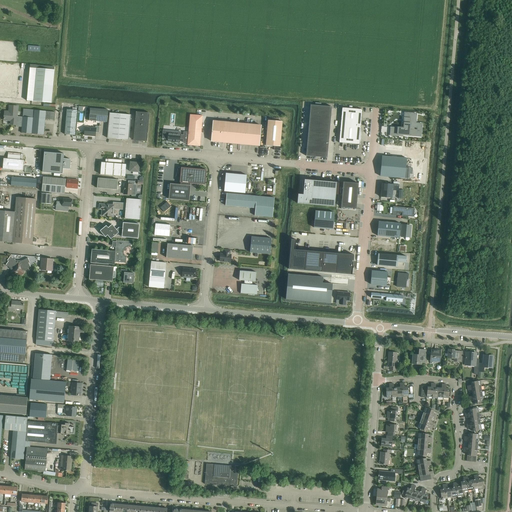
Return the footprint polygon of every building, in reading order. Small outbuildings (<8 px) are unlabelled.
[(27,101),(33,101),(52,103),(55,70),(54,70),(55,67),(30,64),(30,68),(27,101)] [(0,69),(0,91),(18,93),(20,71),(0,69)] [(16,125),(17,125),(17,116),(18,116),(19,106),(9,105),(8,111),(5,111),(4,120),(11,121),(11,124),(16,125)] [(311,105),(306,156),(327,158),(332,107),(311,105)] [(90,109),(89,121),(107,122),(108,110),(90,109)] [(363,111),(342,109),(339,143),(360,145),(363,111)] [(17,125),(16,125),(16,127),(22,127),(21,133),(44,135),(45,119),(55,120),(55,112),(34,110),(34,118),(33,118),(33,111),(24,111),(23,117),(18,116),(17,116),(17,125)] [(67,110),(65,135),(75,135),(77,110),(67,110)] [(136,112),(133,140),(139,140),(139,141),(147,142),(150,113),(136,112)] [(108,138),(129,140),(131,115),(110,113),(108,138)] [(390,127),(389,136),(403,137),(403,135),(421,136),(421,130),(420,130),(420,124),(414,123),(415,114),(404,113),(403,128),(390,127)] [(190,115),(189,133),(184,132),(184,135),(180,135),(180,132),(163,130),(162,138),(168,139),(167,141),(180,142),(180,139),(183,139),(183,142),(188,143),(187,145),(200,146),(202,116),(190,115)] [(267,120),(265,143),(281,144),(283,121),(267,120)] [(85,127),(84,135),(95,136),(96,133),(99,133),(100,126),(96,126),(96,128),(85,127)] [(44,152),(43,172),(51,173),(62,173),(63,169),(63,168),(65,168),(70,169),(71,164),(71,160),(68,159),(64,159),(64,156),(64,154),(49,152),(44,152)] [(4,158),(3,169),(23,170),(24,160),(20,160),(20,156),(8,154),(8,159),(4,158)] [(382,156),(380,176),(405,178),(407,158),(382,156)] [(101,162),(100,174),(125,176),(126,164),(101,162)] [(139,172),(139,163),(130,162),(130,171),(139,172)] [(189,201),(190,186),(190,183),(205,185),(206,170),(181,168),(180,183),(181,183),(180,185),(170,184),(169,199),(189,201)] [(226,173),(224,191),(245,193),(247,175),(226,173)] [(12,177),(11,185),(36,187),(37,179),(12,177)] [(43,177),(42,192),(65,194),(66,184),(67,185),(67,188),(78,189),(78,180),(43,177)] [(98,178),(97,188),(117,190),(118,180),(98,178)] [(298,194),(297,203),(335,207),(337,182),(305,180),(303,195),(298,194)] [(125,184),(124,191),(124,194),(132,195),(132,185),(135,185),(135,181),(128,181),(128,184),(125,184)] [(343,182),(341,207),(356,208),(358,183),(343,182)] [(382,183),(381,197),(392,198),(393,184),(382,183)] [(51,204),(51,199),(52,194),(42,193),(41,203),(51,204)] [(227,194),(226,205),(255,208),(255,216),(272,217),(274,198),(227,194)] [(0,241),(33,244),(36,199),(16,197),(15,212),(0,210),(0,241)] [(69,207),(71,207),(72,199),(63,199),(63,202),(57,202),(56,211),(69,212),(69,207)] [(127,199),(126,204),(114,203),(114,206),(100,204),(100,209),(103,209),(102,212),(102,216),(106,216),(106,217),(106,218),(109,218),(109,217),(109,216),(113,217),(114,208),(126,209),(125,218),(140,220),(142,200),(127,199)] [(162,203),(158,207),(163,214),(168,210),(162,203)] [(393,206),(392,215),(397,215),(397,212),(402,212),(402,215),(414,217),(414,208),(393,206)] [(292,209),(291,225),(309,227),(311,211),(292,209)] [(315,211),(314,228),(333,229),(334,212),(315,211)] [(400,223),(378,221),(377,236),(399,238),(399,236),(400,225),(400,223)] [(102,229),(102,233),(105,237),(108,235),(111,239),(116,235),(122,236),(122,237),(138,238),(140,224),(123,223),(123,228),(119,227),(116,229),(112,225),(108,228),(106,226),(102,229)] [(170,225),(155,224),(154,235),(169,236),(170,225)] [(400,225),(399,236),(402,236),(401,237),(412,238),(413,225),(402,224),(402,225),(400,225)] [(251,237),(250,252),(271,254),(272,239),(251,237)] [(291,249),(289,268),(304,270),(306,251),(295,250),(296,240),(292,240),(291,249)] [(116,251),(115,256),(115,262),(126,263),(126,257),(127,257),(125,255),(124,252),(124,250),(126,248),(128,247),(131,247),(131,242),(116,241),(115,251),(116,251)] [(192,260),(193,246),(167,244),(166,258),(192,260)] [(92,249),(91,258),(91,263),(115,265),(115,262),(115,256),(116,251),(115,251),(92,249)] [(221,254),(220,261),(230,262),(231,255),(230,255),(230,250),(224,250),(224,254),(221,254)] [(306,251),(304,270),(321,271),(323,252),(306,251)] [(323,252),(321,271),(336,273),(338,254),(323,252)] [(338,254),(336,273),(352,274),(354,255),(338,254)] [(378,254),(377,265),(397,267),(397,262),(406,262),(406,256),(378,254)] [(23,271),(31,267),(29,263),(30,262),(28,258),(21,261),(16,261),(10,257),(7,261),(9,261),(6,265),(12,269),(12,270),(14,275),(21,275),(23,271)] [(53,259),(42,258),(41,270),(52,270),(53,259)] [(151,261),(149,285),(164,287),(166,263),(151,261)] [(91,265),(90,276),(89,280),(113,282),(114,267),(91,265)] [(182,276),(195,277),(196,269),(183,268),(182,276)] [(134,273),(127,273),(127,270),(121,270),(121,272),(124,272),(124,276),(124,282),(133,283),(134,273)] [(241,293),(257,295),(258,285),(252,285),(253,281),(255,282),(256,272),(240,271),(239,280),(244,281),(244,284),(241,284),(241,293)] [(372,271),(370,284),(386,286),(387,272),(372,271)] [(398,273),(396,287),(405,288),(406,279),(408,279),(408,274),(398,273)] [(288,275),(286,299),(330,303),(332,284),(322,283),(323,277),(288,275)] [(337,292),(337,300),(341,300),(340,304),(346,305),(346,300),(349,301),(350,301),(350,293),(346,293),(337,292)] [(370,298),(370,299),(401,302),(403,302),(403,296),(371,293),(370,298)] [(9,305),(8,311),(15,312),(15,309),(23,310),(23,302),(12,301),(12,305),(9,305)] [(39,310),(36,345),(53,346),(56,317),(67,318),(68,313),(56,312),(56,311),(39,310)] [(0,328),(0,361),(25,363),(27,331),(0,328)] [(83,332),(83,328),(79,328),(79,329),(70,328),(69,340),(75,340),(75,341),(78,342),(79,332),(83,332)] [(412,361),(412,364),(421,365),(421,362),(425,363),(426,354),(421,354),(422,349),(419,349),(418,355),(413,354),(412,361)] [(461,362),(462,352),(452,351),(452,350),(448,349),(447,358),(454,359),(454,361),(456,361),(456,362),(461,362)] [(431,350),(430,362),(440,362),(441,350),(431,350)] [(397,371),(397,366),(396,366),(397,353),(389,352),(388,366),(390,366),(390,370),(397,371)] [(478,368),(479,360),(479,359),(476,359),(476,353),(466,353),(465,366),(474,366),(474,368),(478,368)] [(50,380),(52,355),(35,354),(33,378),(50,380)] [(492,367),(493,357),(484,356),(484,364),(480,364),(479,371),(483,371),(484,366),(492,367)] [(31,379),(29,399),(64,402),(66,382),(31,379)] [(81,396),(82,384),(72,383),(71,391),(72,391),(72,395),(81,396)] [(402,383),(403,397),(408,397),(408,391),(413,390),(413,388),(408,388),(408,387),(404,387),(404,383),(402,383)] [(422,387),(421,397),(426,398),(428,398),(429,397),(432,397),(433,383),(431,383),(431,387),(427,387),(426,387),(422,387)] [(0,412),(25,415),(27,398),(0,395),(0,412)] [(46,418),(47,404),(31,403),(30,417),(46,418)] [(65,407),(65,405),(58,404),(57,408),(63,408),(63,409),(64,409),(64,413),(67,413),(67,415),(76,416),(76,408),(65,407)] [(388,421),(396,422),(396,419),(397,419),(398,411),(398,407),(391,407),(391,410),(387,410),(387,418),(389,418),(388,421)] [(423,412),(423,413),(436,417),(437,415),(433,414),(434,411),(425,407),(423,412)] [(423,413),(421,418),(430,421),(431,418),(435,419),(436,417),(423,413)] [(6,415),(4,430),(13,431),(11,458),(16,458),(20,459),(24,459),(25,447),(25,441),(26,432),(27,421),(28,419),(28,417),(27,417),(20,417),(6,415)] [(421,418),(419,423),(432,428),(433,425),(429,424),(430,421),(421,418)] [(26,432),(26,441),(31,441),(56,444),(56,437),(57,433),(70,434),(70,433),(74,433),(74,427),(69,427),(69,423),(65,423),(65,425),(61,425),(61,426),(57,426),(58,423),(48,422),(48,423),(27,421),(26,432)] [(419,431),(421,431),(423,431),(423,430),(427,431),(428,428),(432,430),(432,428),(419,423),(417,428),(420,429),(419,431)] [(387,435),(395,436),(395,433),(396,433),(397,425),(386,424),(386,432),(388,432),(387,435)] [(396,436),(386,435),(386,438),(382,438),(381,446),(392,447),(392,441),(395,441),(396,436)] [(27,447),(25,470),(45,471),(47,449),(30,447),(27,447)] [(390,453),(391,453),(394,453),(394,451),(392,450),(384,449),(383,452),(380,452),(379,464),(389,465),(390,453)] [(70,471),(72,457),(62,456),(61,464),(63,464),(62,470),(67,471),(67,470),(70,471)] [(418,465),(419,471),(428,469),(427,466),(431,465),(431,463),(418,465)] [(204,484),(237,487),(238,466),(206,464),(204,484)] [(395,473),(402,474),(403,470),(391,469),(391,472),(379,471),(378,480),(394,481),(395,473)] [(476,475),(478,489),(482,488),(482,489),(484,489),(482,478),(479,479),(478,475),(476,475)] [(455,483),(458,497),(461,496),(461,497),(463,497),(463,493),(461,486),(458,486),(457,482),(455,483)] [(406,498),(410,499),(414,486),(411,485),(410,489),(407,488),(407,489),(403,488),(402,494),(405,495),(404,499),(406,499),(406,498)] [(377,489),(376,497),(387,498),(388,490),(389,490),(389,487),(382,486),(381,489),(377,489)] [(418,491),(415,501),(417,502),(417,501),(420,502),(424,488),(422,488),(421,492),(418,491)] [(424,488),(420,502),(424,503),(423,504),(425,504),(428,494),(425,493),(426,489),(424,488)] [(376,505),(386,506),(387,501),(390,502),(390,498),(387,498),(376,497),(376,505)]
